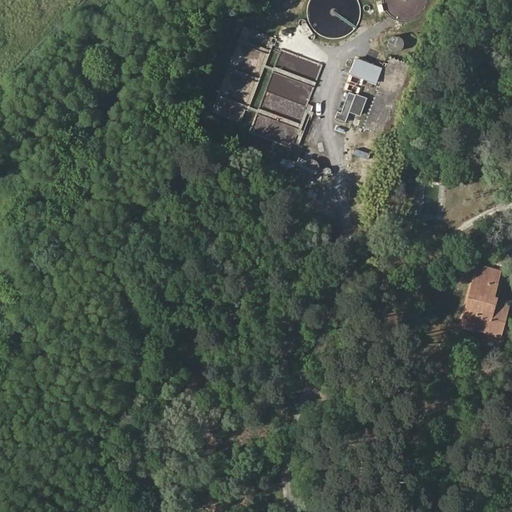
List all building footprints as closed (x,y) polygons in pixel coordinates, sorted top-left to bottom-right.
[(403,49),(404,48),(405,46),(405,43),(404,41),(403,40),(402,38),(400,37),(398,36),(396,36),(394,36),(392,37),(391,38),(389,40),(389,41),(388,43),(388,46),(389,47),(390,49),(392,51),(393,52),(395,52),(397,52),(399,52),(401,51),(403,49)] [(380,49),(381,48),(381,47),(381,46),(381,45),(380,44),(380,43),(379,42),(377,41),(376,41),(375,41),(374,42),(373,43),(372,44),(371,45),(371,46),(371,47),(372,48),(372,49),(373,50),(374,51),(375,51),(377,51),(378,51),(379,50),(380,49)] [(364,127),(393,140),(420,69),(391,58),(364,127)] [(376,83),(381,69),(355,59),(350,72),(376,83)] [(336,117),(346,121),(356,95),(349,92),(341,112),(338,111),(336,117)] [(313,105),(308,103),(297,131),(304,133),(310,117),(312,117),(314,112),(311,110),(313,105)] [(293,142),(299,145),(304,133),(297,131),(293,142)] [(361,134),(360,146),(372,147),(374,136),(361,134)] [(299,156),(296,163),(304,167),(304,165),(305,163),(305,161),(307,159),(299,156)] [(320,169),(320,167),(320,165),(320,163),(319,161),(318,160),(316,158),(314,158),(312,157),(310,158),(308,158),(307,159),(305,161),(305,163),(304,165),(304,167),(305,169),(306,171),(307,172),(309,173),(311,174),(313,174),(315,173),(317,172),(319,171),(320,169)] [(494,269),(479,265),(475,278),(479,279),(490,282),(494,269)] [(493,310),(495,302),(496,298),(493,297),(500,271),(494,269),(490,282),(479,279),(473,302),(478,304),(475,314),(472,313),(470,321),(488,327),(487,331),(501,335),(507,314),(493,310)] [(462,325),(486,332),(487,331),(488,327),(470,321),(472,313),(475,314),(478,304),(473,302),(479,279),(475,278),(462,325)] [(507,314),(509,306),(495,302),(493,310),(507,314)]
